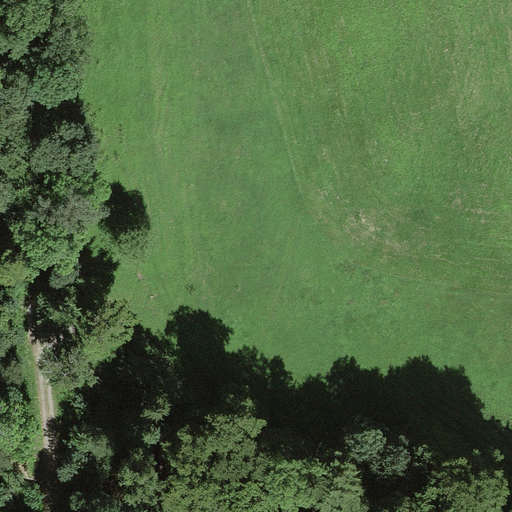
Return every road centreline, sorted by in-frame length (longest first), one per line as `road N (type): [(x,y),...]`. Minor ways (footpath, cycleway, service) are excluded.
road 1 (track): [(58,511),(51,253)]
road 2 (track): [(55,0),(71,117),(51,253)]
